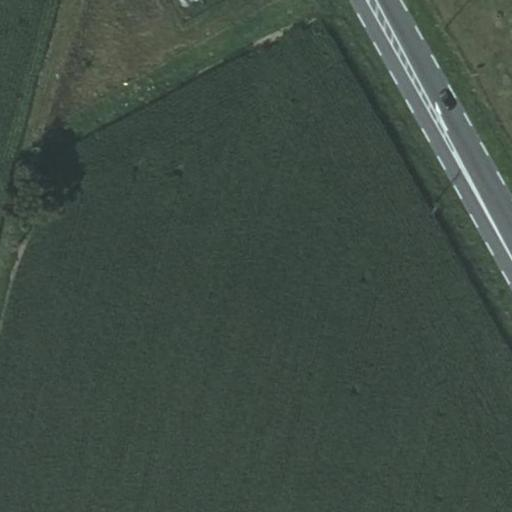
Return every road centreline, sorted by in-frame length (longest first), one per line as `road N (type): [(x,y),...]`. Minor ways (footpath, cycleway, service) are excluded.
road 1 (track): [(0,272),(37,113),(75,0)]
road 2 (secondary): [(378,0),(511,239)]
